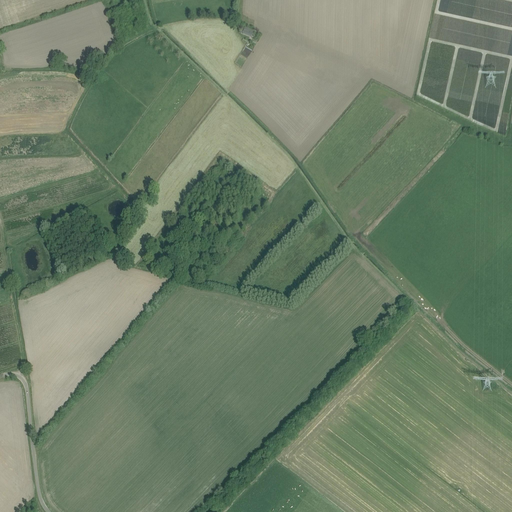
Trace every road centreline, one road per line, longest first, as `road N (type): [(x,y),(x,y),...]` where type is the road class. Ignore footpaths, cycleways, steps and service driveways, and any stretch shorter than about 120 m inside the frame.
road 1 (track): [(11,374),(23,357),(0,223)]
road 2 (unclassified): [(48,511),(25,383),(0,376)]
